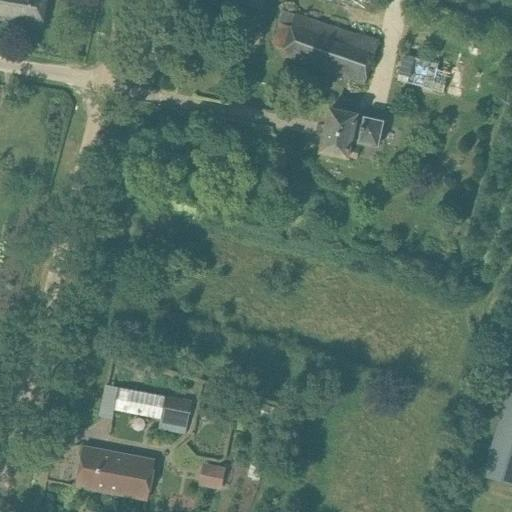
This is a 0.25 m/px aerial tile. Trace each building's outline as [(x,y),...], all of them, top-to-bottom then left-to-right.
[(0,0),(0,19),(42,28),(47,0),(0,0)] [(222,0),(264,10),(265,0),(222,0)] [(283,51),(281,57),(288,59),(365,84),(379,42),(296,12),(295,16),(283,51)] [(407,60),(402,78),(449,91),(454,73),(407,60)] [(365,117),(362,127),(354,125),(356,117),(330,109),(318,152),(345,159),(345,158),(354,161),(357,151),(348,148),(350,141),(377,148),(384,122),(365,117)] [(511,378),(487,465),(511,471),(511,378)] [(186,435),(192,403),(118,388),(114,410),(162,419),(160,430),(186,435)] [(83,447),(76,486),(148,500),(155,461),(83,447)] [(206,462),(203,486),(228,489),(231,466),(206,462)]
